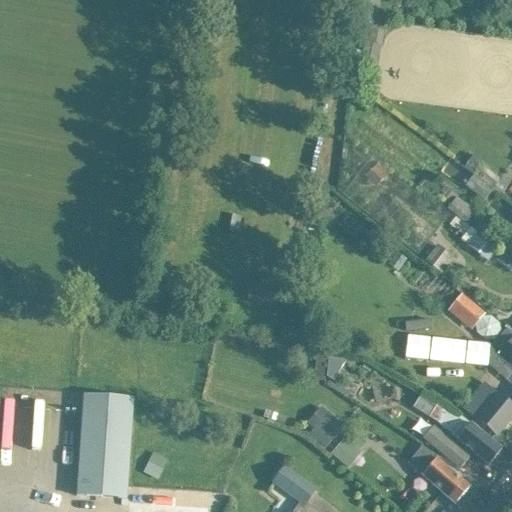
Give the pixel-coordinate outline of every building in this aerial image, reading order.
[(380,46),(382,33),(365,29),(362,42),(380,46)] [(473,156),(463,169),(471,175),(481,163),(473,156)] [(461,296),(447,313),(471,333),(485,316),(461,296)] [(511,339),(498,357),(508,365),(504,370),(510,374),(511,371),(511,339)] [(329,360),(326,378),(333,382),(344,363),(329,360)] [(511,408),(483,384),(463,409),(495,436),(511,415),(511,408)] [(83,397),(77,477),(76,497),(126,500),(133,401),(83,397)] [(501,451),(485,439),(460,418),(458,420),(436,406),(429,419),(437,424),(457,441),(488,467),(501,451)] [(329,445),(343,428),(327,414),(312,430),(329,445)] [(286,418),(277,415),(274,422),(283,426),(286,418)] [(407,443),(383,427),(374,440),(399,456),(407,443)] [(433,429),(423,440),(459,470),(469,458),(433,429)] [(360,453),(343,440),(330,456),(348,469),(360,453)] [(469,489),(422,448),(408,464),(422,476),(455,505),(469,489)] [(313,511),(305,505),(315,491),(284,469),(273,483),(300,504),(294,511),(313,511)]
